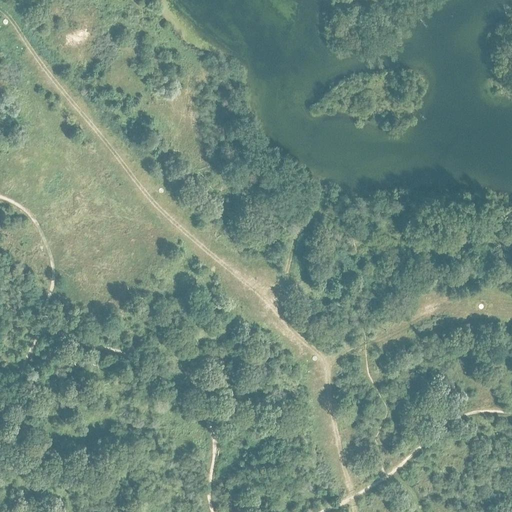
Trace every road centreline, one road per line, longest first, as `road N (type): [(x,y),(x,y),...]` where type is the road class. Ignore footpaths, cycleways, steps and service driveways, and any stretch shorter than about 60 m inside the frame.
road 1 (track): [(354,511),(330,406),(329,361),(173,222),(0,10)]
road 2 (track): [(265,299),(309,208),(255,172),(211,85),(209,64),(172,46),(134,0)]
road 3 (track): [(212,511),(214,449),(206,421),(139,360),(44,326)]
road 4 (track): [(511,413),(461,416),(393,473),(319,511)]
road 5 (track): [(511,302),(450,301),(329,361)]
road 6 (track): [(44,326),(50,257),(30,215),(0,196)]
